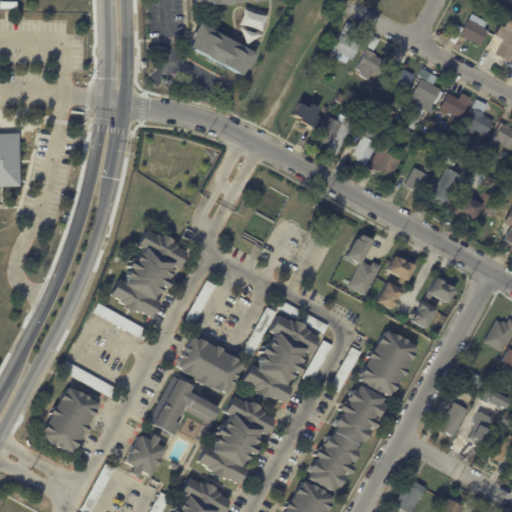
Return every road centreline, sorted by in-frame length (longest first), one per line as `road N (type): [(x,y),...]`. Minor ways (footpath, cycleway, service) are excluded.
road 1 (residential): [(125,105),(241,135),(511,284)]
road 2 (tertiary): [(102,99),(75,233),(7,374)]
road 3 (tertiary): [(0,438),(78,288),(112,182)]
road 4 (residential): [(489,272),(358,511)]
road 5 (residential): [(347,7),(511,94)]
road 6 (residential): [(400,436),(511,497)]
